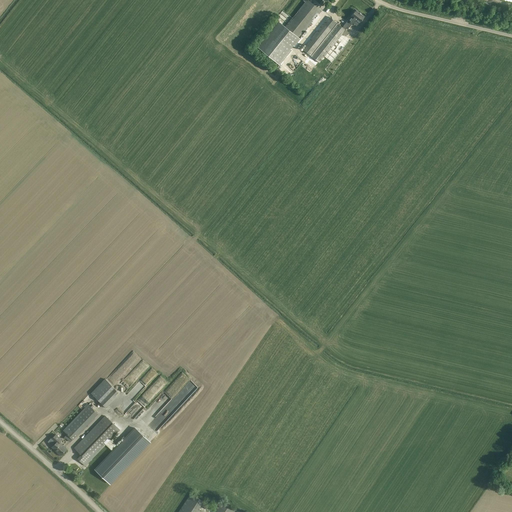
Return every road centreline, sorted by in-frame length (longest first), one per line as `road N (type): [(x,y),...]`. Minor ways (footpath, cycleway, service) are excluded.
road 1 (unclassified): [(511,36),(376,0)]
road 2 (unclassified): [(101,511),(0,420)]
